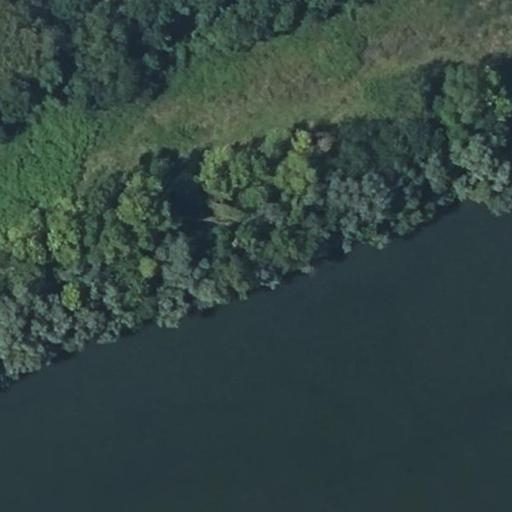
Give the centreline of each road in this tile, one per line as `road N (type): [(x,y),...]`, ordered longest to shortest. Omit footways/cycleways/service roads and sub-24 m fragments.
road 1 (track): [(511,99),(0,271)]
road 2 (track): [(0,57),(137,0)]
